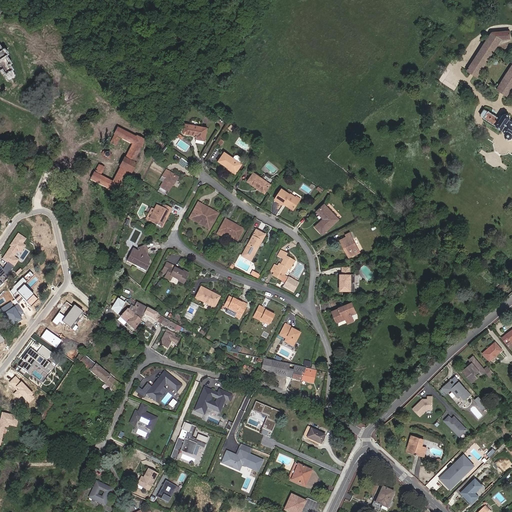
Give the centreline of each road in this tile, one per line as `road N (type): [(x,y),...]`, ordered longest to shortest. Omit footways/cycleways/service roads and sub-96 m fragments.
road 1 (residential): [(312,315),(205,263),(172,237),(203,176),(295,237),(312,273),(310,301)]
road 2 (residential): [(0,371),(67,281),(48,213),(17,218),(0,244)]
road 3 (residential): [(366,436),(511,302)]
road 4 (residential): [(154,354),(259,383),(326,413)]
